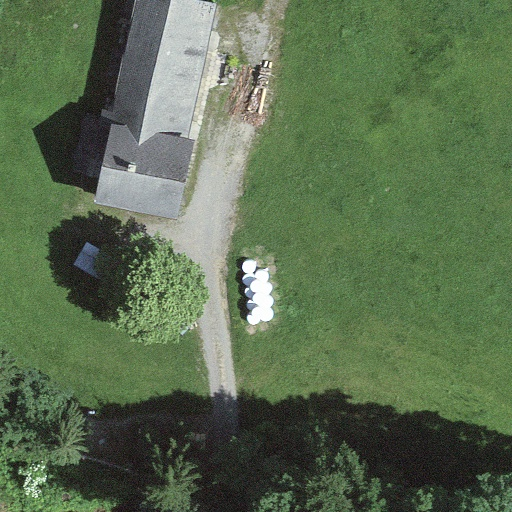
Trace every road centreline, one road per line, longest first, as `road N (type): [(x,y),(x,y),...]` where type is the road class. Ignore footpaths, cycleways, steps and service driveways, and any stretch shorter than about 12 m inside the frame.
road 1 (unclassified): [(205,511),(220,434),(207,229)]
road 2 (track): [(207,229),(275,0)]
